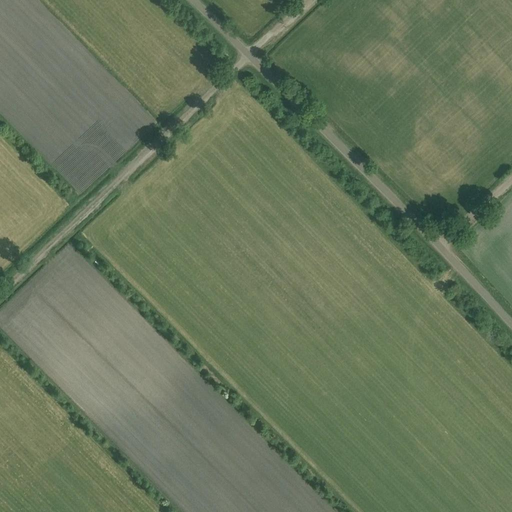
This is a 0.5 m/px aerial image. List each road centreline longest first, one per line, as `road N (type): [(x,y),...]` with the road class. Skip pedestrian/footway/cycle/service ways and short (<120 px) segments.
road 1 (unclassified): [(511,324),(193,0)]
road 2 (track): [(0,290),(306,0)]
